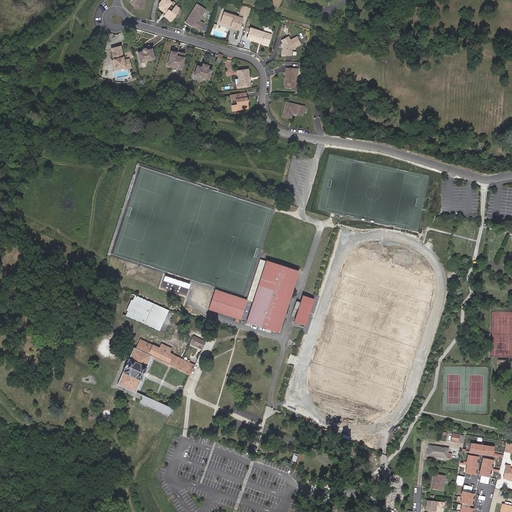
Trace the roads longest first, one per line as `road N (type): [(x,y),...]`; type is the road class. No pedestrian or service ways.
road 1 (residential): [(126,21),(258,64),(262,109),(277,131),(485,179),(511,174)]
road 2 (track): [(88,0),(63,81),(39,88),(16,112),(18,125),(44,129)]
